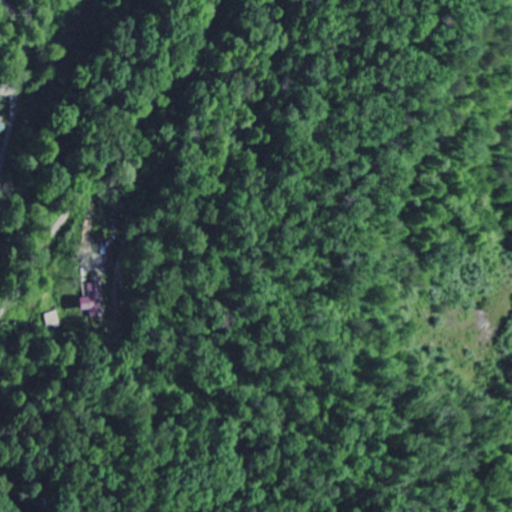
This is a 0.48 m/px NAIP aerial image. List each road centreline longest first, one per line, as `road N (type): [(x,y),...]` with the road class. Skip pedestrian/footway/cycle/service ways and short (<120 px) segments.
road 1 (residential): [(0,320),(45,245),(191,64),(221,0)]
road 2 (residential): [(32,0),(0,220)]
